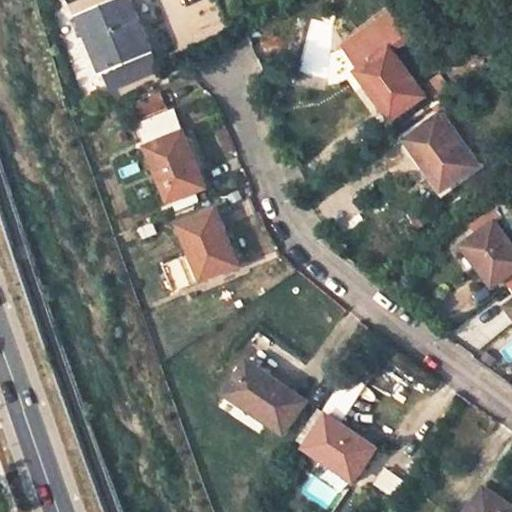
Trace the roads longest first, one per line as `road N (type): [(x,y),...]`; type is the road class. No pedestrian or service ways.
road 1 (residential): [(226,71),(281,206),(326,270),(511,405)]
road 2 (primary): [(58,511),(0,344)]
